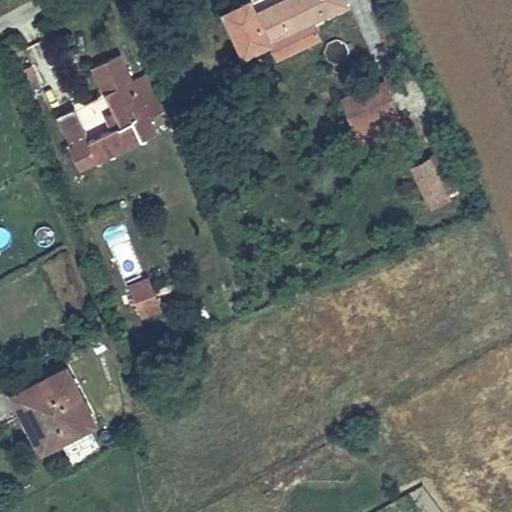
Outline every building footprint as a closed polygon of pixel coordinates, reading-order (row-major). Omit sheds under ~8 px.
[(261,0),(247,0),(233,7),(253,48),(356,0),(355,0),(278,0),(264,7),(261,0)] [(46,59),(35,63),(43,84),(54,80),(46,59)] [(408,105),(395,73),(346,93),(357,124),(408,105)] [(175,136),(149,78),(120,91),(129,112),(135,126),(125,130),(105,139),(104,139),(114,161),(175,136)] [(100,127),(89,103),(75,109),(87,132),(100,127)] [(135,126),(129,112),(120,116),(125,130),(135,126)] [(87,132),(83,134),(97,168),(114,161),(104,139),(105,139),(100,127),(87,132)] [(427,208),(450,197),(429,155),(406,166),(427,208)] [(112,246),(122,280),(140,275),(130,241),(112,246)] [(147,275),(125,285),(140,320),(162,311),(147,275)] [(21,402),(76,372),(68,357),(12,386),(21,402)] [(97,410),(76,372),(21,402),(23,407),(35,401),(52,434),(97,410)] [(326,468),(314,449),(260,478),(270,499),(326,468)]
